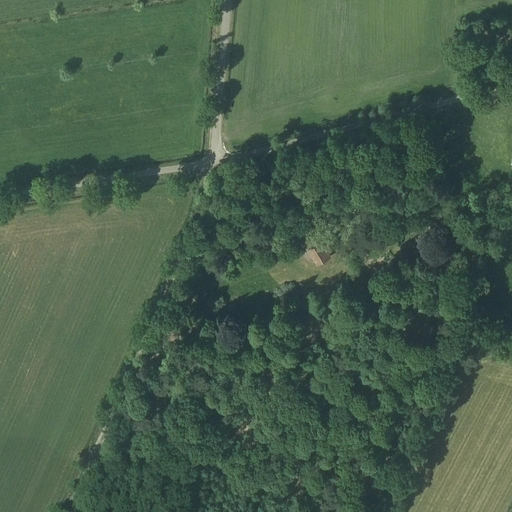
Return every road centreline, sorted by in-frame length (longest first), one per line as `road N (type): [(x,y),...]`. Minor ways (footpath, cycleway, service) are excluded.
road 1 (track): [(67,511),(181,260),(212,163)]
road 2 (unclassified): [(212,163),(511,84)]
road 3 (unclassified): [(212,163),(0,197)]
road 4 (unclassified): [(226,0),(212,163)]
